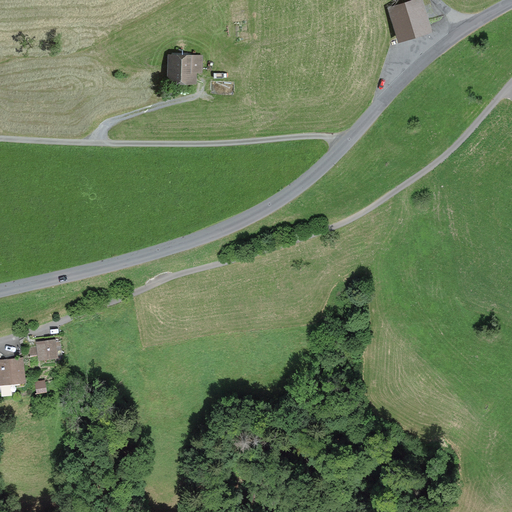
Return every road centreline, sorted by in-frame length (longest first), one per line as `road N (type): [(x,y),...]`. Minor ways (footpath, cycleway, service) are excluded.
road 1 (tertiary): [(464,28),(284,199),(132,261),(0,291)]
road 2 (track): [(59,321),(358,216),(435,164),(511,83)]
